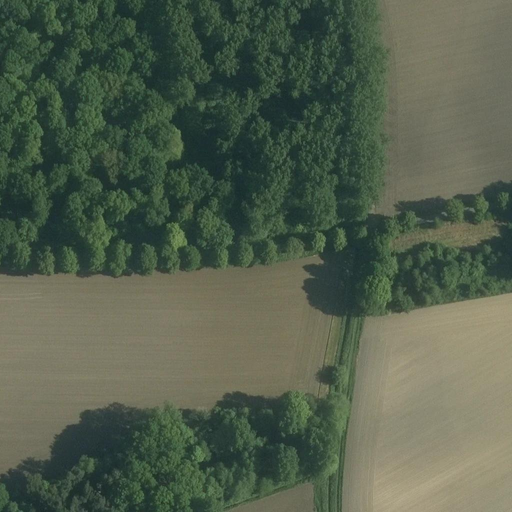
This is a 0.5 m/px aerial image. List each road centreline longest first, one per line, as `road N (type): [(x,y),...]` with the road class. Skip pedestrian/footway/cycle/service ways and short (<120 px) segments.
road 1 (unclassified): [(371,232),(228,256),(0,257)]
road 2 (track): [(339,511),(371,232)]
road 3 (unclassified): [(360,0),(370,60),(371,232)]
road 4 (unclassified): [(511,202),(371,232)]
